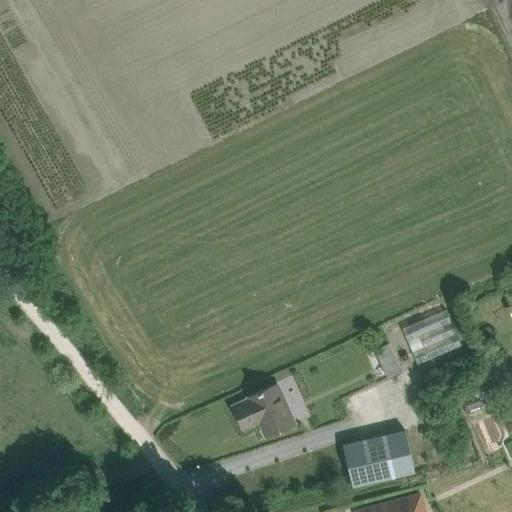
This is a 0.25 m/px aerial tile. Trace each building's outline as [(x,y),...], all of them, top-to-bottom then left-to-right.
[(412,326),(421,364),(466,354),(458,316),(412,326)] [(482,382),(471,387),(475,396),(486,391),(482,382)] [(248,397),(249,398),(234,405),(245,428),(260,421),(266,435),(294,422),(277,383),(262,390),(262,389),(257,391),(258,392),(248,397)] [(352,484),(415,470),(406,431),(343,445),(352,484)] [(425,511),(420,493),(356,510),(356,511),(425,511)]
